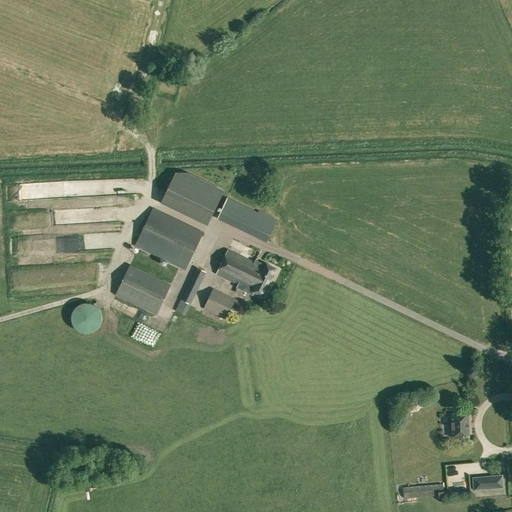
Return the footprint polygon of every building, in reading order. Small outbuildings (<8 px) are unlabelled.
[(160,201),(208,224),(217,207),(225,190),(188,172),(175,172),(170,183),(160,201)] [(249,231),(267,240),(277,220),(258,211),(257,213),(227,198),(217,219),(247,234),(249,231)] [(135,246),(185,271),(204,232),(153,208),(135,246)] [(217,274),(262,297),(276,269),(266,264),(264,268),(228,250),(217,274)] [(115,295),(156,314),(171,284),(129,264),(115,295)] [(87,267),(31,270),(32,283),(87,280),(87,267)] [(175,311),(186,316),(191,305),(190,305),(206,273),(197,268),(187,288),(181,300),(175,311)] [(204,309),(226,320),(231,308),(236,310),(240,302),(212,289),(204,309)] [(71,318),(71,319),(71,320),(72,322),(72,323),(73,324),(73,326),(74,327),(75,328),(75,329),(76,330),(77,330),(79,331),(80,332),(81,332),(82,333),(84,333),(85,333),(86,333),(88,333),(89,333),(90,333),(91,333),(93,332),(94,331),(95,331),(96,330),(97,329),(98,328),(99,327),(100,326),(100,325),(101,324),(101,322),(102,321),(102,320),(102,318),(102,317),(102,316),(101,314),(101,313),(100,312),(100,311),(99,310),(98,308),(97,307),(95,306),(94,305),(93,304),(92,304),(91,303),(89,303),(88,303),(87,303),(85,303),(84,303),(83,303),(82,304),(80,304),(79,305),(78,305),(77,306),(76,307),(75,308),(74,309),(73,310),(73,311),(72,313),(72,314),(71,315),(71,316),(71,318)] [(135,311),(134,316),(144,320),(145,315),(135,311)] [(451,413),(451,437),(467,437),(467,413),(451,413)] [(474,481),(474,491),(503,489),(502,479),(502,475),(473,477),(474,481)] [(403,488),(404,499),(438,495),(438,498),(444,498),(442,484),(403,488)]
